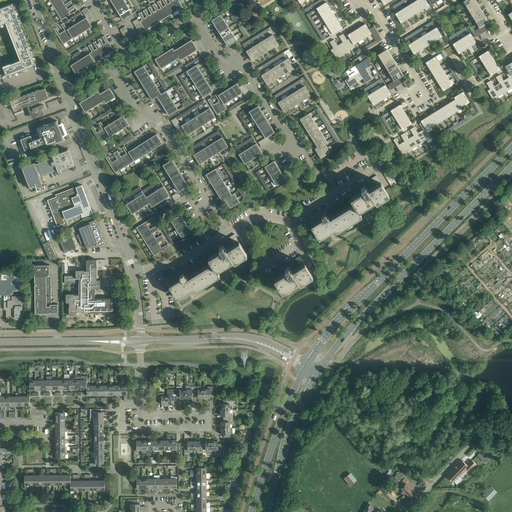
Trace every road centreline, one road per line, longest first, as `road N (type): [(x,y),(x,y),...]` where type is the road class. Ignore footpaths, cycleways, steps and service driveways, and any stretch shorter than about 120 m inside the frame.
road 1 (secondary): [(511,147),(308,363)]
road 2 (secondary): [(317,372),(511,166)]
road 3 (residential): [(110,66),(139,116),(152,114),(212,204),(197,213),(189,201),(174,204)]
road 4 (unclassified): [(134,271),(67,92)]
road 5 (residential): [(301,154),(240,63),(223,65),(192,15)]
road 6 (residential): [(134,271),(173,265),(256,214),(287,221)]
road 7 (residential): [(140,416),(208,415),(208,431),(140,432)]
road 8 (secondary): [(305,369),(252,511)]
road 9 (secondary): [(265,511),(317,372)]
road 10 (track): [(430,485),(376,457),(383,415),(412,389)]
road 11 (residential): [(407,511),(473,441),(511,429)]
